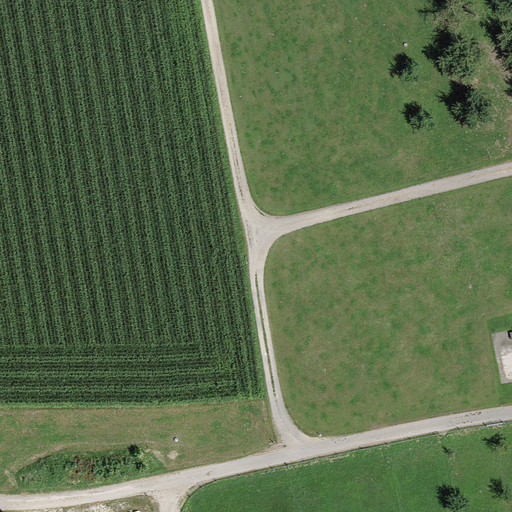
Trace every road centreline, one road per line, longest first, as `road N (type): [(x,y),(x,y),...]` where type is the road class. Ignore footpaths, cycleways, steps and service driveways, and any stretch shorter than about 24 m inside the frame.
road 1 (track): [(0,503),(162,485),(511,414)]
road 2 (track): [(244,233),(511,170)]
road 3 (track): [(244,233),(274,409),(282,431),(314,451)]
road 4 (track): [(203,0),(244,233)]
